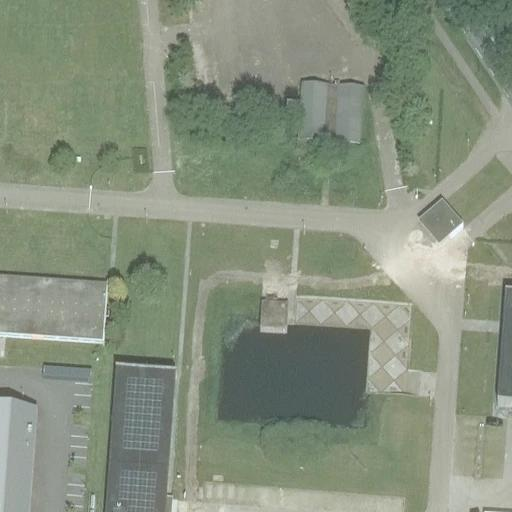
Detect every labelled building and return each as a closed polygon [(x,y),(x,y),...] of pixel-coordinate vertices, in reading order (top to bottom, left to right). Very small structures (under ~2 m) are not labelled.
[(360,147),(364,90),(302,86),(298,143),(360,147)] [(442,205),(418,225),(438,249),(462,228),(442,205)] [(0,280),(0,337),(104,344),(108,288),(0,280)] [(511,408),(511,296),(506,296),(498,407),(511,408)] [(261,321),(260,331),(287,333),(287,323),(288,307),(262,305),(261,321)] [(166,511),(177,377),(116,373),(105,511),(166,511)] [(0,511),(26,511),(35,412),(0,409),(0,511)]
